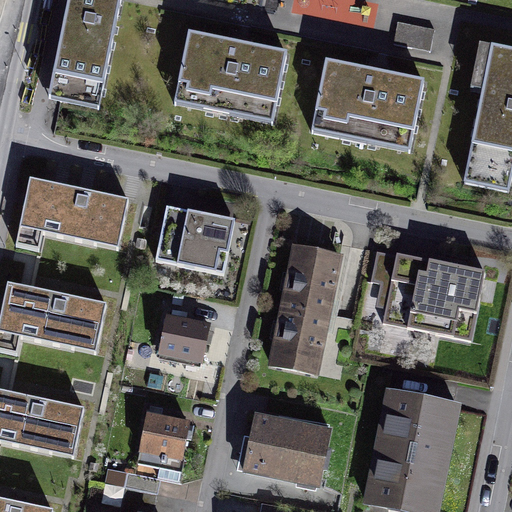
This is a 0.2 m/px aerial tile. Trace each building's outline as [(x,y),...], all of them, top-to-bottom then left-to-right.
[(107,119),(130,0),(65,0),(45,107),(107,119)] [(394,48),(429,57),(435,34),(399,25),(394,48)] [(272,124),(286,62),(186,40),(172,102),(272,124)] [(511,198),(511,55),(485,51),(461,190),(511,198)] [(308,130),(417,152),(431,87),(322,64),(308,130)] [(129,204),(29,183),(16,249),(40,254),(44,236),(119,251),(129,204)] [(233,225),(166,212),(156,262),(223,275),(233,225)] [(342,263),(291,254),(269,379),(320,388),(342,263)] [(490,280),(427,268),(379,259),(373,290),(421,299),(414,335),(477,346),(490,280)] [(6,286),(0,315),(0,352),(19,357),(22,340),(96,355),(106,306),(6,286)] [(207,337),(161,327),(156,350),(202,360),(207,337)] [(85,410),(0,391),(0,443),(74,460),(85,410)] [(443,511),(460,415),(384,401),(364,511),(443,511)] [(192,418),(146,409),(135,462),(161,467),(159,476),(180,480),(192,418)] [(240,487),(319,501),(331,437),(252,423),(240,487)] [(128,473),(121,511),(154,511),(161,480),(128,473)] [(0,511),(45,511),(0,503),(0,511)]
